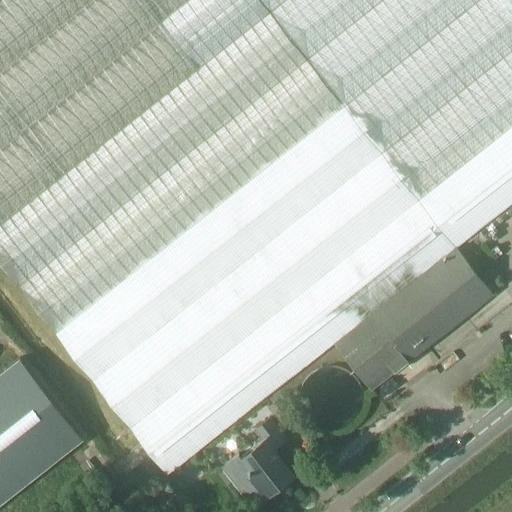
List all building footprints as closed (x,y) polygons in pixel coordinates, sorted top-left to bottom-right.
[(511,0),(0,0),(0,261),(167,473),(334,342),(456,245),(511,202),(511,201),(511,0)] [(456,245),(334,342),(371,389),(493,293),(456,245)] [(20,357),(0,372),(0,501),(83,437),(20,357)] [(280,397),(269,406),(284,424),(295,415),(280,397)] [(238,451),(221,464),(245,493),(254,486),(263,498),(293,474),(272,447),(285,438),(268,416),(254,428),(262,438),(241,454),(238,451)]
